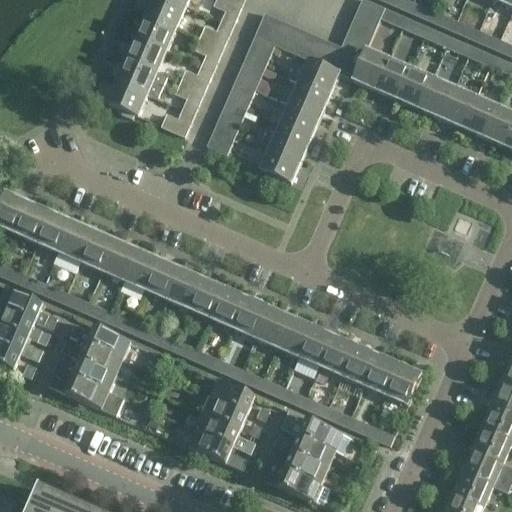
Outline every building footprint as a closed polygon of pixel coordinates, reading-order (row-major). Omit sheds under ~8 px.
[(177,32),(187,10),(162,0),(154,0),(147,19),(177,32)] [(162,0),(187,10),(191,0),(162,0)] [(194,0),(194,1),(215,8),(217,0),(194,0)] [(242,10),(243,8),(223,0),(218,0),(214,10),(226,15),(221,25),(233,30),(238,19),(238,18),(241,10),(242,10)] [(223,0),(243,8),(243,7),(245,0),(223,0)] [(409,16),(414,6),(400,0),(390,0),(388,7),(409,16)] [(511,10),(511,0),(494,0),(493,2),(511,10)] [(381,22),(385,12),(363,3),(362,4),(363,4),(359,13),(359,12),(358,13),(381,23),(381,22)] [(431,26),(436,15),(414,6),(409,16),(431,26)] [(403,32),(408,22),(385,12),(381,22),(403,32)] [(376,33),(381,23),(358,13),(358,14),(359,14),(355,23),(354,22),(354,23),(376,33)] [(453,35),(458,25),(436,15),(431,26),(453,35)] [(266,45),(276,23),(275,22),(275,23),(266,19),(266,18),(265,18),(255,41),(266,45)] [(167,54),(177,32),(147,19),(137,41),(167,54)] [(425,42),(430,32),(408,22),(403,32),(425,42)] [(277,50),(287,27),(286,27),(277,24),(277,23),(276,23),(266,45),(274,49),(277,50)] [(372,43),(376,33),(354,23),(354,24),(350,33),(372,43)] [(228,43),(233,30),(221,25),(217,36),(205,31),(200,42),(224,52),(224,51),(223,51),(227,42),(228,43)] [(475,45),(479,34),(458,25),(453,35),(475,45)] [(288,55),(298,32),(297,32),(288,28),(287,27),(277,50),(288,55)] [(298,60),(309,37),(308,36),(307,37),(299,33),(298,32),(288,55),(298,60)] [(447,51),(451,41),(430,32),(425,42),(447,51)] [(372,43),(350,33),(349,34),(350,34),(346,43),(345,42),(345,43),(368,53),(372,43)] [(496,54),(501,44),(479,34),(475,45),(496,54)] [(309,65),(320,42),(318,41),(318,42),(310,38),(310,37),(309,37),(298,60),(309,65)] [(158,76),(167,54),(137,41),(127,63),(158,76)] [(274,49),(266,45),(255,41),(249,54),(250,54),(246,62),(245,63),(265,71),(274,49)] [(469,61),(473,51),(451,41),(447,51),(469,61)] [(223,54),(224,52),(200,42),(195,54),(206,59),(202,69),(214,74),(219,63),(218,62),(222,54),(223,54)] [(321,70),(331,46),(330,46),(329,46),(321,43),(321,42),(320,42),(309,65),(310,65),(321,70)] [(354,84),(367,54),(368,53),(345,43),(342,51),(332,74),(339,78),(354,84)] [(511,61),(511,48),(501,44),(496,54),(511,61)] [(332,74),(342,51),(341,51),(340,51),(332,48),(332,47),(331,46),(321,70),(332,74)] [(491,70),(495,60),(473,51),(469,61),(491,70)] [(376,94),(389,64),(367,54),(354,84),(376,94)] [(511,79),(511,67),(495,60),(491,70),(511,79)] [(158,76),(127,63),(123,62),(120,70),(124,72),(118,85),(148,98),(158,103),(168,81),(158,76)] [(255,93),(265,71),(245,63),(240,75),(240,76),(237,84),(236,83),(236,85),(255,93)] [(398,103),(411,74),(389,64),(376,94),(398,103)] [(310,65),(300,87),(330,100),(339,78),(332,74),(321,70),(310,65)] [(209,87),(214,74),(202,69),(198,80),(186,75),(181,86),(204,97),(205,95),(204,95),(208,86),(209,87)] [(420,113),(432,83),(411,74),(398,103),(420,113)] [(255,93),(268,99),(271,93),(268,86),(260,82),(259,84),(255,93)] [(441,122),(454,93),(432,83),(420,113),(441,122)] [(138,121),(148,98),(118,85),(108,107),(121,113),(119,117),(120,118),(121,117),(132,122),(132,123),(133,123),(135,119),(138,121)] [(246,115),(255,93),(236,85),(230,97),(231,97),(227,105),(226,107),(246,115)] [(204,98),(204,97),(181,86),(176,98),(187,103),(183,114),(195,119),(200,107),(199,107),(203,98),(204,98)] [(320,122),(330,100),(300,87),(291,109),(320,122)] [(463,132),(476,102),(454,93),(441,122),(463,132)] [(485,141),(498,112),(476,102),(463,132),(485,141)] [(236,137),(246,115),(226,107),(221,119),(222,119),(218,127),(217,127),(217,128),(236,137)] [(311,143),(320,122),(291,109),(281,131),(311,143)] [(507,151),(511,138),(511,118),(498,112),(485,141),(507,151)] [(190,130),(195,119),(183,114),(179,124),(167,119),(162,131),(185,141),(186,139),(185,139),(189,130),(190,130)] [(227,159),(236,137),(217,128),(211,140),(212,141),(209,149),(208,149),(207,151),(227,159)] [(301,165),(311,143),(281,131),(272,152),(301,165)] [(291,187),(301,165),(272,152),(262,175),(291,187)] [(0,230),(16,237),(29,208),(6,198),(0,212),(0,230)] [(37,247),(50,218),(29,208),(16,237),(37,247)] [(59,256),(72,227),(50,218),(37,247),(59,256)] [(81,266),(94,236),(72,227),(59,256),(81,266)] [(103,275),(116,246),(94,236),(81,266),(103,275)] [(124,285),(137,255),(116,246),(103,275),(124,285)] [(146,294),(159,265),(137,255),(124,285),(146,294)] [(168,304),(181,274),(159,265),(146,294),(168,304)] [(0,280),(20,289),(24,278),(2,269),(0,274),(0,280)] [(190,314),(203,284),(181,274),(168,304),(190,314)] [(41,298),(45,288),(24,278),(20,289),(41,298)] [(212,323),(225,294),(203,284),(190,314),(212,323)] [(63,308),(68,297),(45,288),(41,298),(63,308)] [(43,308),(26,301),(7,292),(0,307),(0,310),(35,326),(36,326),(53,333),(58,323),(49,319),(48,321),(39,317),(43,308)] [(234,333),(247,303),(225,294),(212,323),(234,333)] [(85,317),(90,307),(68,297),(63,308),(85,317)] [(256,342),(269,313),(247,303),(234,333),(256,342)] [(106,327),(111,316),(90,307),(85,317),(106,327)] [(0,330),(28,343),(35,326),(0,310),(0,330)] [(277,352),(290,322),(269,313),(256,342),(277,352)] [(128,336),(132,326),(111,316),(106,327),(128,336)] [(299,361),(312,332),(290,322),(277,352),(299,361)] [(150,345),(154,335),(132,326),(128,336),(150,345)] [(26,348),(28,343),(0,330),(0,349),(21,359),(39,366),(43,356),(26,348)] [(78,344),(78,345),(124,365),(131,347),(95,331),(92,337),(74,330),(69,341),(78,344)] [(321,371),(334,341),(312,332),(299,361),(321,371)] [(37,346),(46,350),(51,339),(42,335),(37,346)] [(171,355),(175,344),(154,335),(150,345),(171,355)] [(343,380),(356,351),(334,341),(321,371),(343,380)] [(194,365),(199,354),(175,344),(171,355),(194,365)] [(117,381),(124,365),(78,345),(76,350),(67,346),(62,357),(80,365),(117,381)] [(0,369),(14,375),(21,359),(0,349),(0,369)] [(364,390),(377,360),(356,351),(343,380),(364,390)] [(216,374),(220,364),(199,354),(194,365),(216,374)] [(386,399),(399,370),(377,360),(364,390),(386,399)] [(109,397),(117,381),(80,365),(77,372),(68,368),(69,367),(60,363),(55,373),(73,381),(109,397)] [(238,384),(243,374),(220,364),(216,374),(238,384)] [(511,393),(511,367),(511,368),(502,389),(511,393)] [(23,379),(32,383),(36,372),(28,368),(23,379)] [(421,379),(399,370),(386,399),(408,409),(421,379)] [(260,393),(264,383),(243,374),(238,384),(260,393)] [(102,414),(109,397),(73,381),(70,387),(53,379),(48,390),(102,414)] [(281,403),(286,392),(264,383),(260,393),(281,403)] [(218,385),(210,403),(247,419),(255,401),(218,385)] [(511,420),(511,393),(502,389),(492,412),(511,420)] [(303,412),(307,402),(286,392),(281,403),(303,412)] [(324,422),(329,411),(307,402),(303,412),(324,422)] [(240,435),(247,419),(210,403),(204,419),(240,435)] [(257,422),(265,426),(270,415),(261,411),(257,422)] [(347,431),(351,421),(329,411),(324,422),(347,431)] [(511,447),(511,420),(492,412),(482,434),(511,447)] [(299,441),(336,457),(344,460),(351,443),(289,416),(292,417),(289,424),(286,422),(281,433),(299,441)] [(153,417),(148,429),(157,433),(162,421),(153,417)] [(238,440),(240,435),(204,419),(197,435),(233,451),(251,459),(256,448),(238,440)] [(368,441),(373,430),(351,421),(347,431),(368,441)] [(249,439),(258,442),(263,432),(254,428),(249,439)] [(395,440),(373,430),(368,441),(390,450),(395,440)] [(503,469),(511,449),(511,447),(482,434),(473,456),(503,469)] [(231,457),(233,451),(197,435),(189,452),(244,475),(248,465),(231,457)] [(279,439),(274,450),(283,454),(288,443),(279,439)] [(328,474),(336,457),(299,441),(292,457),(328,474)] [(276,470),(276,469),(281,459),(272,455),(267,466),(276,470)] [(494,491),(503,469),(473,456),(463,478),(494,491)] [(321,490),(328,474),(292,457),(284,474),(321,490)] [(314,506),(321,490),(284,474),(282,479),(265,472),(260,483),(277,490),(314,506)] [(481,511),(484,511),(494,491),(463,478),(454,500),(481,511)] [(81,511),(42,495),(42,494),(41,494),(32,511),(81,511)] [(0,511),(12,511),(16,505),(0,498),(0,511)] [(481,511),(454,500),(448,511),(481,511)]
